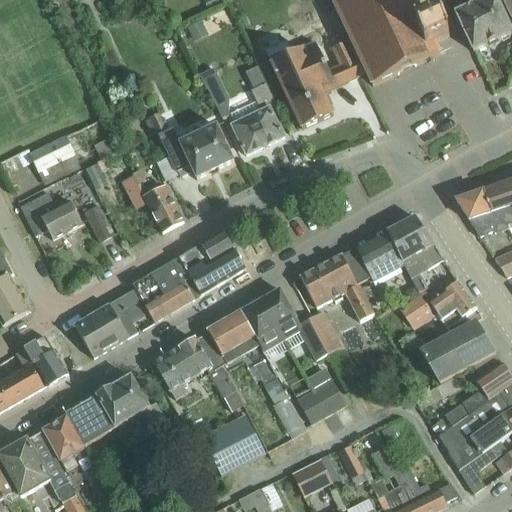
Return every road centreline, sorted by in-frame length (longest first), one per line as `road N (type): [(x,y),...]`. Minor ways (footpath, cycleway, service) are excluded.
road 1 (unclassified): [(0,437),(429,193)]
road 2 (unclassified): [(429,193),(403,159),(373,153),(217,218),(57,309)]
road 3 (tertiary): [(511,318),(429,193)]
road 4 (unclassified): [(57,309),(0,198)]
